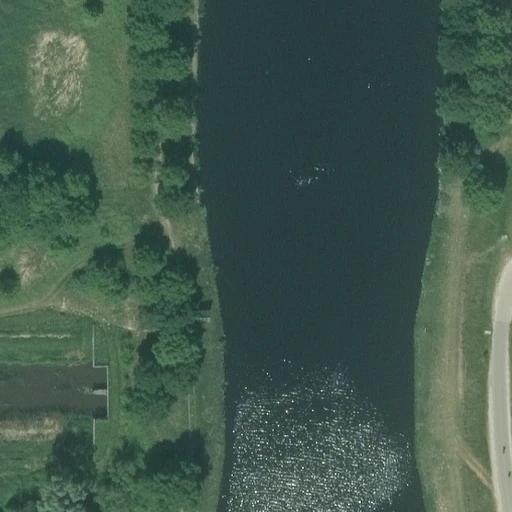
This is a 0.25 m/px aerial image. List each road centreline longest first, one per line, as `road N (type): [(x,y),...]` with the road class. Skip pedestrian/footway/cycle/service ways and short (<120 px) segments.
road 1 (track): [(159,183),(191,353),(196,477),(186,511)]
road 2 (track): [(146,511),(155,467),(137,423),(132,235)]
road 3 (unclassified): [(510,511),(511,279)]
road 4 (track): [(159,183),(132,235),(87,251),(37,291),(0,298)]
road 5 (track): [(159,0),(159,183)]
